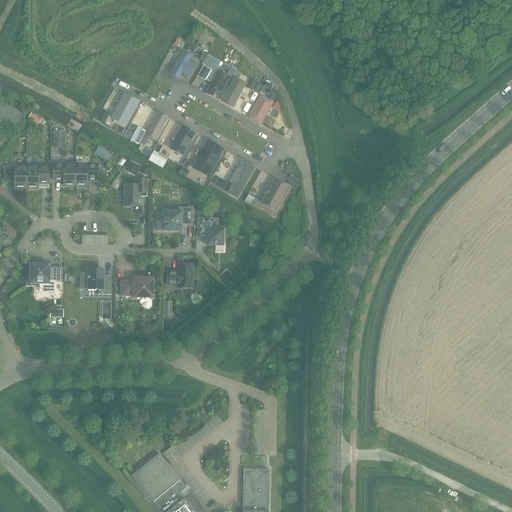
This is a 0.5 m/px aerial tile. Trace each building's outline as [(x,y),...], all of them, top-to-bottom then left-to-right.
[(190,43),(187,50),(192,53),(196,46),(190,43)] [(229,48),(224,56),(230,60),(235,51),(229,48)] [(189,61),(191,57),(181,52),(168,76),(178,81),(181,75),(188,79),(196,65),(189,61)] [(203,63),(207,56),(202,53),(198,60),(203,63)] [(233,76),(235,72),(231,69),(227,76),(231,79),(233,76)] [(218,103),(230,81),(216,73),(204,95),(218,103)] [(233,78),(219,103),(231,110),(245,85),(233,78)] [(251,79),(247,85),(253,88),(256,82),(251,79)] [(259,95),(263,88),(259,85),(255,92),(259,95)] [(273,103),(277,96),(273,93),(269,100),(273,103)] [(123,95),(109,120),(124,129),(138,104),(123,95)] [(260,127),(272,104),(258,96),(246,118),(260,127)] [(277,101),(272,108),(278,111),(282,105),(279,103),(280,102),(277,101)] [(1,102),(0,102),(0,127),(3,122),(17,130),(23,120),(25,115),(1,102)] [(102,109),(97,119),(103,123),(109,113),(102,109)] [(157,113),(143,137),(153,143),(167,119),(157,113)] [(30,114),(27,120),(34,124),(37,118),(30,114)] [(138,145),(138,144),(145,132),(138,127),(130,140),(138,145)] [(196,135),(181,127),(167,150),(182,159),(196,135)] [(0,153),(12,137),(4,131),(0,137),(0,153)] [(53,131),(53,148),(64,148),(64,131),(53,131)] [(139,144),(144,147),(147,140),(143,137),(139,144)] [(158,144),(153,152),(148,161),(162,168),(167,160),(158,155),(163,146),(158,144)] [(221,152),(207,144),(196,164),(209,172),(221,152)] [(106,152),(102,157),(107,160),(111,155),(106,152)] [(255,166),(240,158),(228,178),(244,186),(255,166)] [(186,169),(190,162),(185,159),(181,167),(186,169)] [(129,162),(125,169),(135,175),(139,167),(140,166),(129,160),(129,162)] [(63,178),(63,186),(74,186),(75,165),(52,164),(52,180),(53,180),(53,178),(63,178)] [(86,179),(96,179),(96,181),(97,181),(97,165),(75,165),(74,186),(86,187),(86,179)] [(14,181),(14,189),(26,189),(26,167),(3,167),(3,183),(4,183),(4,181),(14,181)] [(48,183),(48,167),(26,167),(26,189),(37,189),(37,181),(48,181),(48,183)] [(142,169),(140,171),(148,176),(149,172),(150,171),(143,167),(142,169)] [(181,167),(178,173),(186,178),(190,171),(186,169),(181,167)] [(296,178),(289,174),(286,172),(282,179),(292,185),(296,178)] [(214,185),(218,177),(213,175),(209,182),(211,183),(207,189),(218,196),(221,191),(216,188),(217,187),(214,185)] [(289,187),(274,178),(261,202),(276,211),(289,187)] [(124,206),(139,207),(139,193),(146,193),(146,180),(135,180),(135,186),(124,185),(124,206)] [(228,193),(232,185),(227,182),(223,190),(228,193)] [(256,208),(260,201),(255,198),(251,206),(256,208)] [(159,221),(156,221),(156,231),(161,231),(181,231),(181,222),(192,222),(192,207),(177,207),(177,211),(161,211),(161,213),(159,213),(159,220),(159,221)] [(205,245),(216,245),(216,243),(223,243),(223,228),(212,228),(212,220),(199,220),(198,233),(205,234),(205,245)] [(27,286),(33,286),(39,286),(39,292),(40,292),(41,294),(43,295),(44,295),(46,294),(48,293),(49,292),(54,292),(55,281),(61,281),(61,268),(49,268),(49,264),(30,264),(29,280),(27,280),(27,286)] [(191,288),(192,265),(177,265),(177,272),(166,271),(166,285),(177,285),(177,288),(191,288)] [(88,273),(79,273),(79,289),(87,289),(98,289),(98,295),(111,295),(111,280),(103,280),(103,270),(88,270),(88,273)] [(226,270),(220,276),(225,282),(232,275),(226,270)] [(150,299),(152,299),(154,298),(154,295),(152,293),(153,278),(133,278),(133,281),(121,281),(121,296),(133,296),(133,298),(148,298),(150,299)] [(102,301),(102,318),(110,318),(111,301),(102,301)] [(50,318),(63,318),(64,310),(50,310),(50,318)] [(174,451),(165,458),(172,466),(180,459),(174,451)] [(205,511),(159,454),(131,476),(160,511),(268,511),(269,470),(243,469),(242,511),(205,511)]
